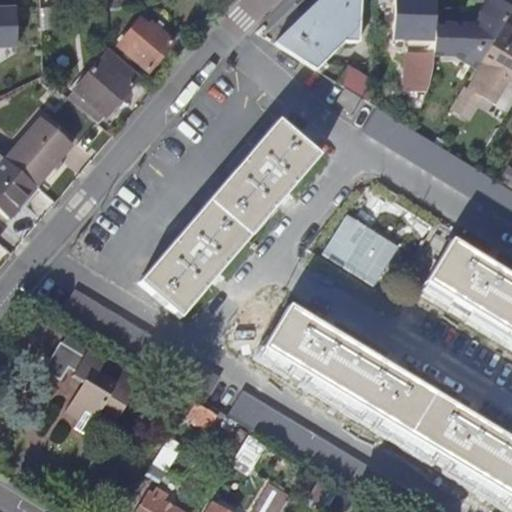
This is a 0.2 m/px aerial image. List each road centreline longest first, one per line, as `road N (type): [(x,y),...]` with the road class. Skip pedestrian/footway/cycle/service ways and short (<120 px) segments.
road 1 (residential): [(194,348),(465,511)]
road 2 (residential): [(36,253),(225,36)]
road 3 (residential): [(511,411),(267,261)]
road 4 (residential): [(36,253),(194,348)]
road 5 (residential): [(511,245),(358,151)]
road 6 (residential): [(358,151),(225,36)]
road 7 (residential): [(267,261),(358,151)]
